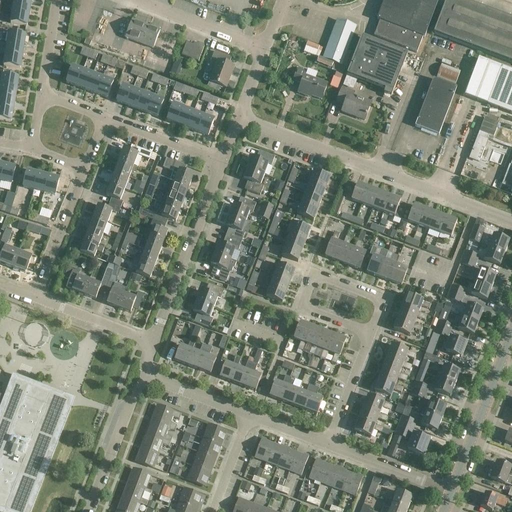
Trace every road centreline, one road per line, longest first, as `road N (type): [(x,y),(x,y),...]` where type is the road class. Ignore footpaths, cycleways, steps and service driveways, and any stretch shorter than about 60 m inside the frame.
road 1 (residential): [(511,222),(239,117)]
road 2 (residential): [(152,341),(222,163)]
road 3 (residential): [(451,494),(511,334)]
road 4 (residential): [(88,511),(140,374)]
road 5 (residential): [(266,52),(136,0)]
road 6 (residential): [(451,494),(325,445)]
road 7 (residential): [(33,297),(81,171)]
road 8 (residential): [(368,331),(376,311),(370,295),(322,277),(312,284),(311,309)]
road 9 (residential): [(152,341),(33,297)]
road 10 (residential): [(222,163),(105,117)]
road 11 (residential): [(325,445),(368,331)]
